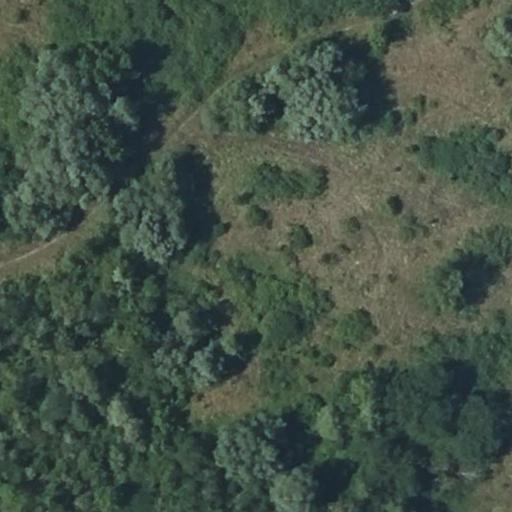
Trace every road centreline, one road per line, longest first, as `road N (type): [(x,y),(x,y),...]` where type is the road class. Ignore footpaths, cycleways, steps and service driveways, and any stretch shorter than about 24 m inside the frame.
road 1 (track): [(511,223),(270,147),(177,152),(0,267)]
road 2 (track): [(413,0),(271,55),(177,152)]
